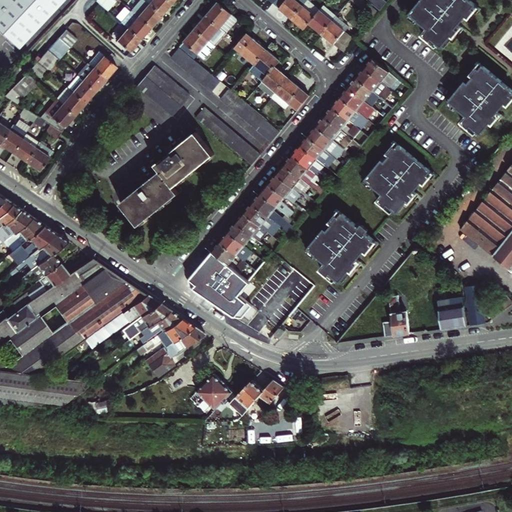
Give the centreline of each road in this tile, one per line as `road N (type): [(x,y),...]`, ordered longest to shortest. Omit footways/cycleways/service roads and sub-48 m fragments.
road 1 (secondary): [(167,290),(250,346),(296,362),(511,338)]
road 2 (residential): [(167,290),(338,80)]
road 3 (residential): [(136,73),(37,201)]
road 4 (secondary): [(37,201),(167,290)]
road 5 (residential): [(338,80),(242,0)]
